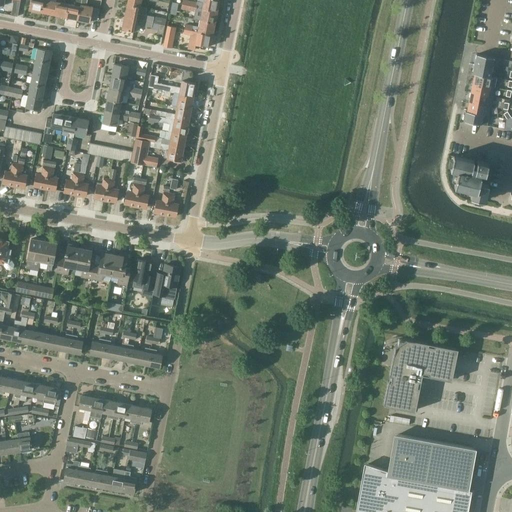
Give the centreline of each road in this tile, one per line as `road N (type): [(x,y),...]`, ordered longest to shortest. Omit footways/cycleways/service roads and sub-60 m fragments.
road 1 (residential): [(141,511),(165,389),(75,373)]
road 2 (unclassified): [(187,239),(0,203)]
road 3 (secondary): [(305,511),(341,329)]
road 4 (tertiary): [(371,176),(409,0)]
road 5 (unclassified): [(190,221),(221,67)]
road 6 (unknown): [(499,446),(380,428),(371,455)]
road 7 (residential): [(102,45),(89,100),(70,100),(59,86),(67,37)]
road 8 (residential): [(221,67),(102,45)]
